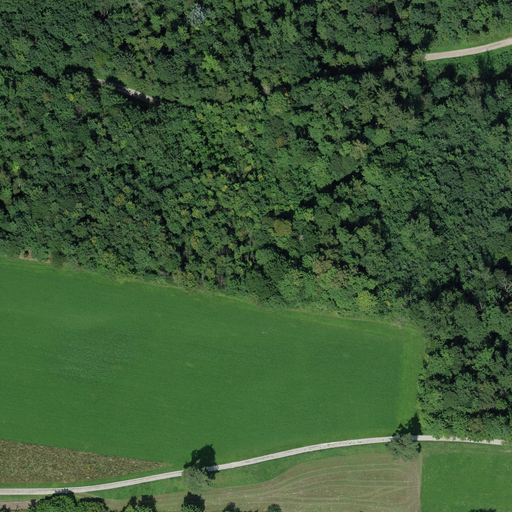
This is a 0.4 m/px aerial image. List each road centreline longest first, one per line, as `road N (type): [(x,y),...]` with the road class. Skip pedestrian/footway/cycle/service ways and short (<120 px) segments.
road 1 (track): [(0,74),(60,74),(155,102),(204,99),(511,41)]
road 2 (track): [(0,492),(81,489),(338,444),(511,443)]
